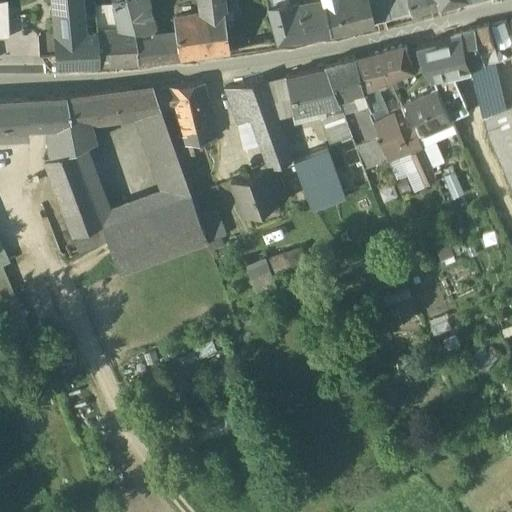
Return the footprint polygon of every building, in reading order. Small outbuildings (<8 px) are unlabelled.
[(52,0),(55,20),(82,17),(80,0),(52,0)] [(152,27),(145,0),(124,0),(125,1),(132,30),(134,38),(152,36),(152,27)] [(203,0),(205,13),(223,11),(221,0),(203,0)] [(237,0),(221,0),(223,10),(239,8),(237,0)] [(308,5),(289,8),(286,0),(266,0),(278,41),(312,36),(308,5)] [(339,0),(324,3),(331,32),(374,23),(368,0),(339,0)] [(386,3),(385,0),(368,0),(374,23),(391,18),(386,3)] [(410,0),(397,0),(386,3),(391,18),(413,13),(414,13),(410,0)] [(422,0),(410,0),(414,13),(413,13),(413,15),(425,11),(422,0)] [(440,0),(422,0),(425,11),(442,7),(440,0)] [(125,1),(112,5),(117,25),(118,25),(119,30),(98,30),(100,63),(137,61),(134,38),(132,30),(125,1)] [(0,2),(0,37),(10,37),(7,2),(0,2)] [(321,3),(308,5),(312,36),(328,33),(321,3)] [(205,13),(173,18),(175,33),(178,56),(228,49),(226,30),(223,11),(205,13)] [(82,17),(55,20),(58,65),(100,63),(98,30),(97,30),(96,15),(82,17)] [(489,25),(462,31),(472,68),(472,69),(485,66),(481,49),(495,46),(489,25)] [(472,68),(462,31),(453,33),(454,37),(456,37),(464,70),(472,68)] [(152,36),(134,38),(137,61),(178,56),(175,33),(152,36)] [(454,37),(420,46),(420,45),(418,46),(432,78),(450,74),(464,70),(456,37),(454,37)] [(405,45),(369,54),(373,71),(386,69),(389,80),(414,70),(405,45)] [(369,54),(354,57),(361,82),(375,79),(373,71),(369,54)] [(354,57),(325,64),(326,66),(338,98),(342,97),(350,93),(351,95),(363,91),(361,82),(354,57)] [(485,66),(472,69),(484,118),(486,118),(505,110),(495,63),(485,66)] [(326,66),(285,75),(286,77),(294,113),(340,103),(338,98),(326,66)] [(452,84),(450,74),(432,78),(437,89),(449,115),(467,111),(464,99),(459,100),(453,87),(452,84)] [(265,81),(263,77),(239,86),(259,142),(284,134),(284,133),(285,138),(313,128),(328,122),(329,122),(345,118),(355,144),(366,139),(355,110),(348,113),(342,97),(338,98),(340,103),(294,113),(277,117),(265,81)] [(286,77),(265,81),(277,117),(294,113),(286,77)] [(204,83),(162,90),(164,104),(174,102),(174,106),(182,105),(189,134),(191,141),(216,136),(204,83)] [(153,87),(133,90),(133,88),(131,88),(135,117),(162,113),(159,105),(154,91),(153,87)] [(65,97),(27,99),(29,128),(45,127),(60,126),(60,127),(91,123),(135,117),(131,88),(65,97)] [(437,89),(405,104),(414,122),(418,120),(425,135),(453,123),(449,115),(437,89)] [(162,90),(154,91),(159,105),(164,104),(162,90)] [(363,91),(351,95),(350,93),(342,97),(348,113),(355,110),(366,139),(378,134),(370,114),(369,112),(371,111),(363,91)] [(478,96),(464,99),(467,111),(479,108),(480,108),(478,96)] [(27,99),(0,100),(0,139),(29,138),(29,128),(27,99)] [(511,106),(505,110),(486,118),(484,118),(488,138),(511,192),(511,106)] [(390,107),(370,114),(378,134),(380,138),(400,132),(390,107)] [(479,108),(468,111),(469,121),(482,118),(479,108)] [(171,139),(164,118),(151,123),(144,140),(165,199),(189,190),(178,157),(171,139)] [(328,122),(313,128),(320,148),(293,158),(293,160),(311,208),(370,186),(365,168),(355,144),(345,118),(329,122),(328,122)] [(60,126),(45,127),(48,158),(85,144),(96,139),(91,123),(60,127),(60,126)] [(313,128),(285,138),(288,145),(293,158),(320,148),(313,128)] [(284,134),(259,142),(263,154),(288,145),(285,138),(284,133),(284,134)] [(189,134),(176,137),(181,156),(194,152),(191,141),(189,134)] [(366,139),(355,144),(365,168),(388,159),(380,138),(378,134),(366,139)] [(181,156),(176,137),(171,139),(178,157),(181,156)] [(48,158),(44,159),(72,233),(101,222),(111,218),(85,144),(48,158)] [(288,145),(263,154),(268,167),(272,166),(273,167),(282,164),(293,160),(293,158),(288,145)] [(282,164),(273,167),(276,177),(286,174),(282,164)] [(268,167),(231,180),(244,216),(276,205),(273,197),(282,194),(276,177),(273,167),(272,166),(268,167)] [(111,218),(101,222),(108,242),(120,272),(207,240),(189,190),(165,199),(111,218)] [(101,222),(72,233),(80,253),(108,242),(101,222)] [(395,251),(334,273),(345,301),(406,279),(395,251)] [(285,252),(247,266),(256,288),(260,299),(298,284),(285,252)] [(0,268),(0,335),(10,358),(34,347),(0,268)]
